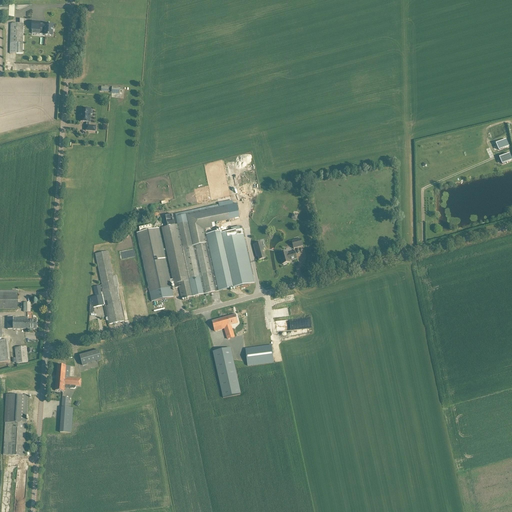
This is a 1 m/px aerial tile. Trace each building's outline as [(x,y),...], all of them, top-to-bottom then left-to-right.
[(15,6),(0,5),(0,17),(14,18),(15,12),(15,10),(17,10),(18,6),(15,6)] [(10,54),(23,54),(23,46),(24,19),(20,19),(20,24),(12,24),(11,24),(10,54)] [(44,35),(44,36),(53,36),(53,25),(45,24),(45,25),(41,24),(41,22),(32,22),(32,30),(39,31),(39,35),(44,35)] [(87,109),(86,109),(84,108),(83,109),(82,109),(82,115),(81,115),(80,122),(87,123),(86,126),(86,131),(96,132),(96,126),(90,126),(90,123),(91,114),(89,114),(90,110),(91,110),(87,109)] [(509,154),(499,158),(502,164),(511,160),(509,154)] [(147,231),(137,233),(150,293),(152,302),(174,297),(171,288),(170,283),(173,282),(175,288),(179,287),(182,299),(205,294),(206,296),(208,296),(208,293),(217,291),(216,290),(218,289),(218,291),(236,287),(254,283),(242,229),(240,230),(232,231),(224,233),(224,231),(223,231),(207,234),(205,229),(213,228),(213,227),(215,227),(214,223),(230,220),(227,206),(232,205),(231,202),(226,203),(165,216),(167,227),(162,228),(170,268),(171,271),(172,277),(172,280),(170,280),(167,269),(159,229),(147,231)] [(237,204),(232,205),(227,206),(230,220),(240,218),(237,204)] [(293,249),(303,246),(301,239),(292,242),(293,249)] [(257,257),(259,261),(266,259),(265,254),(263,254),(263,251),(264,251),(262,243),(253,245),(256,257),(257,257)] [(105,305),(106,307),(107,311),(108,320),(109,322),(109,324),(124,321),(123,316),(117,289),(117,287),(119,287),(116,276),(114,277),(108,251),(96,254),(102,285),(101,286),(100,286),(93,287),(95,297),(92,297),(90,298),(90,300),(90,313),(95,313),(94,308),(104,305),(105,305)] [(287,253),(286,252),(283,253),(283,254),(279,255),(280,259),(281,259),(282,265),(283,265),(287,265),(287,264),(290,263),(290,261),(297,259),(295,252),(288,254),(288,253),(287,253)] [(0,309),(18,309),(18,291),(0,291),(0,309)] [(234,337),(231,325),(238,323),(237,320),(235,315),(212,322),(214,326),(215,332),(224,329),(227,339),(234,337)] [(3,341),(2,316),(0,316),(0,362),(10,361),(9,340),(3,341)] [(13,318),(13,317),(8,317),(8,330),(37,330),(37,320),(28,320),(28,318),(23,318),(13,318)] [(271,346),(245,349),(247,367),(273,363),(271,346)] [(17,364),(28,363),(26,347),(15,348),(17,364)] [(231,348),(213,352),(223,398),(241,395),(231,348)] [(79,356),(82,366),(102,360),(99,350),(79,356)] [(81,387),(81,379),(69,378),(69,376),(70,366),(57,365),(55,391),(64,392),(65,388),(74,389),(76,388),(76,386),(81,387)] [(25,456),(28,396),(7,395),(4,455),(20,456),(25,456)] [(71,434),(73,409),(71,408),(71,404),(68,404),(69,398),(63,398),(60,433),(71,434)]
